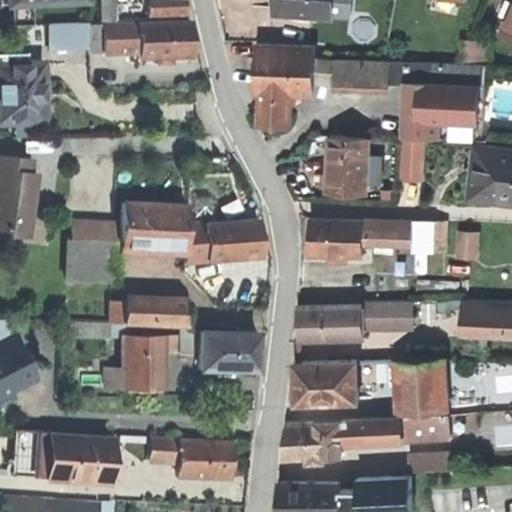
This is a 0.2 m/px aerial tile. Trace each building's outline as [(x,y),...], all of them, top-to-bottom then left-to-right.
[(117,23),(117,19),(117,4),(116,0),(102,0),(102,23),(117,23)] [(312,14),(332,15),(333,0),(279,0),(279,12),(294,13),(312,14)] [(354,0),(333,0),(332,15),(353,17),(354,0)] [(148,19),(186,18),(185,3),(148,4),(148,19)] [(117,19),(148,19),(148,4),(117,4),(117,19)] [(511,11),(503,32),(511,35),(511,11)] [(311,21),(312,14),(294,13),(293,20),(311,21)] [(190,21),(137,23),(138,44),(138,59),(192,57),(191,38),(190,21)] [(90,47),(89,45),(89,25),(89,23),(51,24),(52,49),(90,47)] [(103,45),(138,44),(137,23),(102,25),(103,45)] [(89,45),(103,45),(102,25),(89,25),(89,45)] [(466,35),(463,56),(489,61),(493,39),(466,35)] [(428,60),(461,62),(462,46),(429,44),(428,60)] [(297,94),(318,95),(318,84),(318,58),(319,46),(261,45),(260,68),(260,94),(265,94),(297,94)] [(336,60),(318,58),(318,84),(336,84),(336,60)] [(392,61),(336,60),(336,84),(373,85),(373,87),(389,87),(389,85),(391,85),(391,82),(392,61)] [(433,62),(392,61),(391,82),(412,82),(432,83),(433,62)] [(0,62),(0,123),(38,122),(38,102),(38,84),(44,84),(44,62),(0,62)] [(489,64),(433,62),(432,83),(444,83),(443,120),(466,121),(466,114),(466,84),(485,84),(488,84),(489,64)] [(442,138),(443,120),(444,83),(432,83),(412,82),(411,137),(442,138)] [(484,114),(485,84),(466,84),(466,114),(484,114)] [(296,123),(297,94),(265,94),(264,122),(296,123)] [(331,188),(369,190),(369,181),(370,155),(371,136),(333,135),(332,161),(331,188)] [(477,172),(474,197),(511,201),(511,150),(480,147),(477,172)] [(0,233),(21,236),(26,201),(33,202),(35,190),(37,174),(30,173),(31,159),(0,154),(0,233)] [(383,156),(370,155),(369,181),(382,182),(383,156)] [(29,237),(33,202),(26,201),(21,236),(29,237)] [(146,242),(185,244),(186,226),(187,206),(122,204),(121,241),(146,242)] [(313,236),(312,254),(365,255),(365,241),(366,220),(314,219),(313,236)] [(208,260),(208,262),(262,257),(260,240),(259,220),(205,224),(206,245),(208,260)] [(415,222),(366,220),(365,241),(415,242),(415,222)] [(71,222),(70,239),(114,241),(114,224),(71,222)] [(205,224),(186,226),(185,244),(206,245),(205,224)] [(483,253),(482,227),(460,227),(461,254),(483,253)] [(70,239),(68,239),(67,280),(112,281),(114,241),(70,239)] [(184,262),(208,260),(206,245),(185,244),(184,262)] [(366,301),(366,305),(366,327),(414,327),(414,300),(366,301)] [(511,301),(466,300),(464,331),(511,333),(511,301)] [(109,302),(108,324),(111,324),(123,324),(124,302),(109,302)] [(186,304),(124,302),(123,324),(128,324),(186,326),(186,304)] [(301,323),(301,338),(366,338),(366,327),(366,305),(301,306),(301,323)] [(0,314),(0,334),(10,333),(9,314),(0,314)] [(111,337),(111,334),(111,324),(108,324),(76,323),(76,336),(111,337)] [(111,334),(127,335),(128,324),(123,324),(111,324),(111,334)] [(200,330),(198,368),(257,370),(258,349),(258,332),(200,330)] [(161,335),(127,335),(127,388),(161,388),(161,345),(161,335)] [(179,335),(161,335),(161,345),(179,345),(179,335)] [(0,405),(16,397),(13,391),(10,387),(19,382),(21,387),(36,379),(14,337),(0,343),(0,405)] [(448,355),(402,357),(403,375),(405,412),(451,410),(448,355)] [(402,357),(381,358),(382,376),(403,375),(402,357)] [(299,381),(300,401),(363,399),(363,397),(382,397),(382,376),(381,358),(298,361),(299,381)] [(16,390),(21,387),(19,382),(10,387),(13,391),(16,390)] [(451,413),(411,416),(412,435),(412,439),(453,437),(451,413)] [(411,416),(344,419),(346,439),(412,435),(411,416)] [(285,457),(346,454),(346,439),(344,419),(288,422),(286,443),(285,457)] [(48,476),(108,480),(110,462),(111,438),(50,434),(48,476)] [(149,459),(179,460),(179,439),(152,438),(149,459)] [(232,441),(179,439),(179,460),(178,475),(231,477),(231,459),(232,441)] [(413,454),(414,470),(455,467),(454,451),(413,454)] [(342,489),(342,511),(414,511),(414,476),(359,477),(360,488),(342,489)] [(342,511),(342,489),(342,481),(281,482),(281,501),(281,511),(342,511)] [(42,498),(41,511),(98,511),(99,501),(42,498)]
